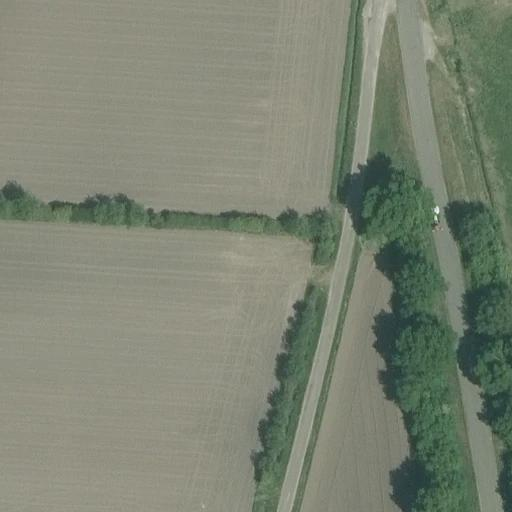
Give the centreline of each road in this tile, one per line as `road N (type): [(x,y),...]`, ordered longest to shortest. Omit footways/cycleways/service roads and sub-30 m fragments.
road 1 (unclassified): [(283,511),(345,241),(381,0)]
road 2 (unclassified): [(492,511),(406,0)]
